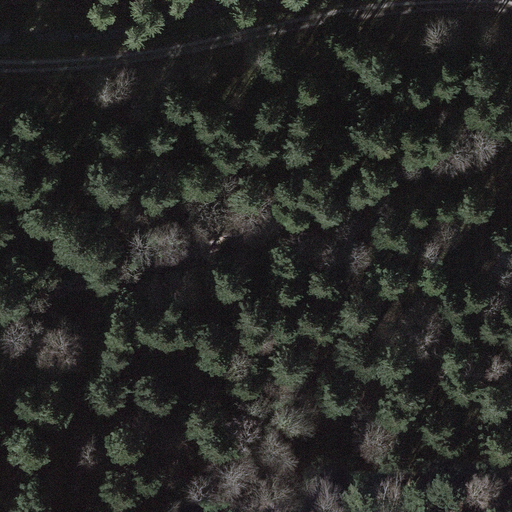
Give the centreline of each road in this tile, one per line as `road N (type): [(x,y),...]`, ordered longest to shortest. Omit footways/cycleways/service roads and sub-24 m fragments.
road 1 (track): [(511,129),(0,302)]
road 2 (track): [(511,8),(367,6),(93,68),(0,65)]
